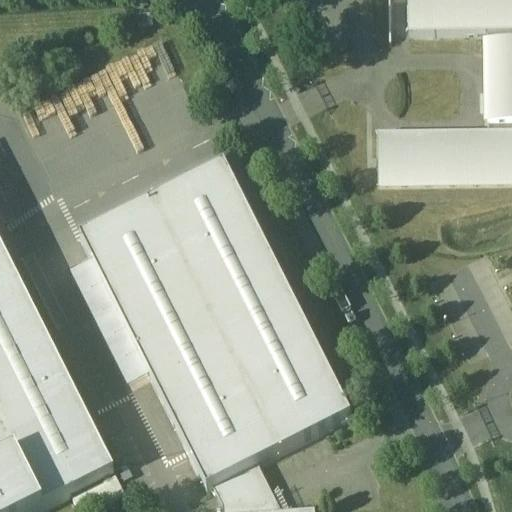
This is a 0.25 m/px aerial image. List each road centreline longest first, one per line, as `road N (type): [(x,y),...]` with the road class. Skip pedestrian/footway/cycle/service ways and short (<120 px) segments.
road 1 (unclassified): [(195,0),(219,19),(437,449),(461,511)]
road 2 (unknown): [(422,421),(298,486)]
